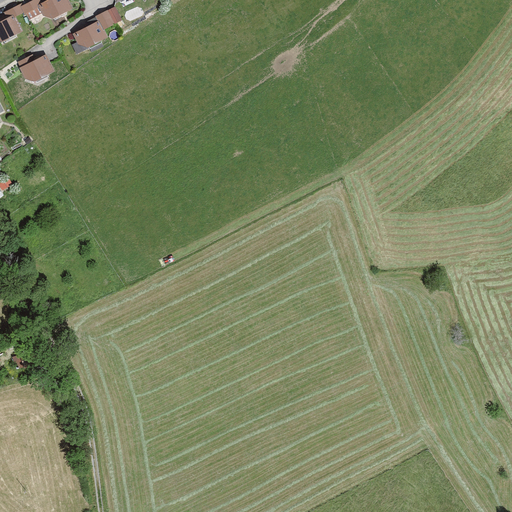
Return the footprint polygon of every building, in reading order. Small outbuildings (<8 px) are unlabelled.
[(7,18),(0,21),(0,42),(3,43),(24,32),(16,17),(24,13),(25,15),(27,14),(29,19),(41,13),(43,16),(53,20),(73,9),(68,0),(47,0),(42,3),(40,0),(31,0),(24,4),(22,2),(4,11),(7,18)] [(98,23),(73,36),(79,47),(88,51),(108,41),(104,32),(122,23),(115,8),(96,17),(98,23)] [(21,69),(20,70),(25,81),(34,85),(55,74),(46,56),(41,59),(38,53),(18,63),(21,69)] [(0,181),(0,185),(2,189),(13,183),(9,176),(0,181)] [(17,353),(20,366),(34,363),(31,350),(17,353)]
